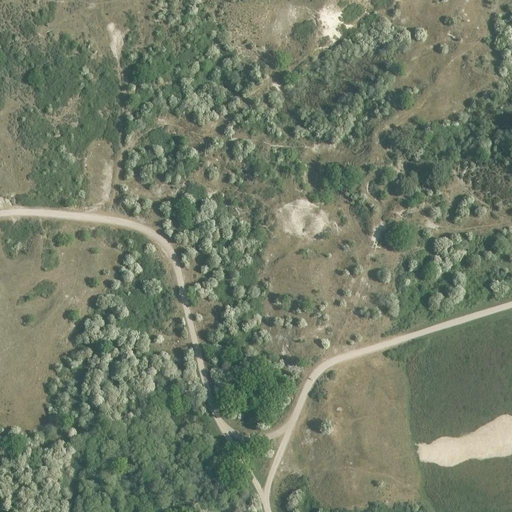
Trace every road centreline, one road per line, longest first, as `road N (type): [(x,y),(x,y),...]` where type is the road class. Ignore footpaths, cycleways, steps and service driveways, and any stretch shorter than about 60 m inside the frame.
road 1 (track): [(262,502),(221,429),(165,245),(132,224),(0,215)]
road 2 (track): [(266,511),(262,502),(283,435),(327,365),(511,306)]
